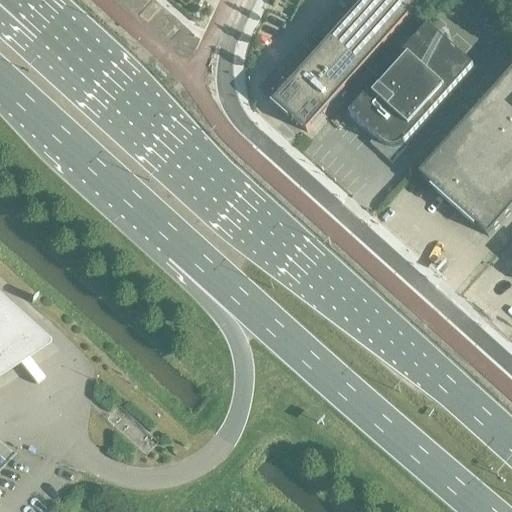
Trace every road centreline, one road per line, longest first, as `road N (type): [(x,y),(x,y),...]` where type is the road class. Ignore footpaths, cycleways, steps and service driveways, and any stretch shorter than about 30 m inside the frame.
road 1 (trunk): [(0,78),(487,511)]
road 2 (trunk): [(511,437),(29,0)]
road 3 (unclassified): [(511,366),(235,113),(222,63),(244,0)]
